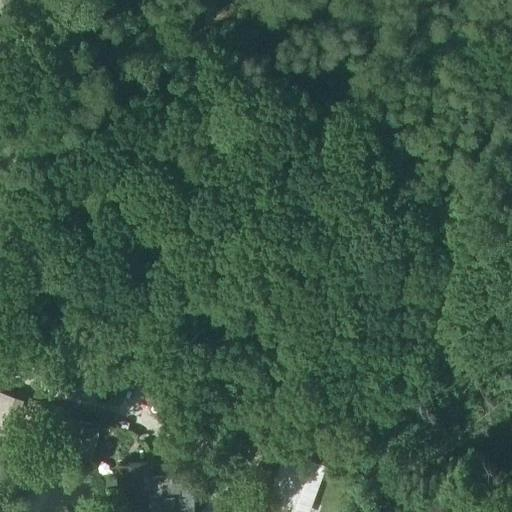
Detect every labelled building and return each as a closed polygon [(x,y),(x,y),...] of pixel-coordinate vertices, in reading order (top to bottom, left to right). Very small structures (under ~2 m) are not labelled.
[(0,431),(10,435),(24,398),(0,390),(0,431)] [(94,457),(99,419),(69,415),(64,453),(94,457)] [(311,462),(293,455),(280,491),(297,498),(311,462)] [(147,463),(119,465),(121,493),(122,493),(124,511),(150,511),(148,477),(147,463)] [(343,473),(329,511),(331,511),(348,511),(360,479),(343,473)] [(193,511),(192,474),(148,477),(150,511),(193,511)] [(230,497),(219,511),(246,511),(249,509),(230,497)]
